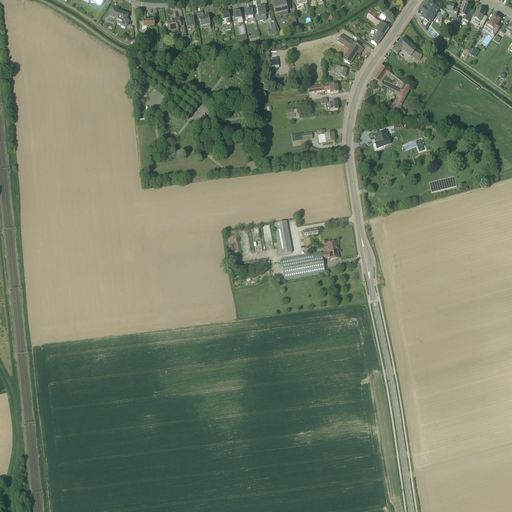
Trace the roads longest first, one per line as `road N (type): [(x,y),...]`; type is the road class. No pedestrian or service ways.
road 1 (tertiary): [(360,236),(348,139),(357,91),(416,0)]
road 2 (tertiary): [(411,511),(369,279)]
road 3 (residential): [(195,114),(138,68),(132,1)]
